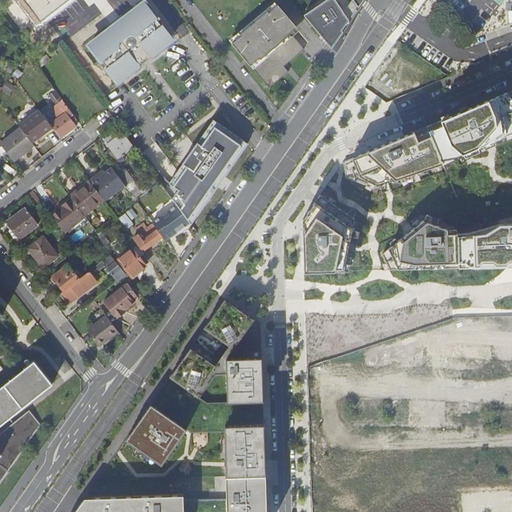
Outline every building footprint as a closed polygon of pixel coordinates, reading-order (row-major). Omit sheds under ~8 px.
[(13,0),(40,35),(87,0),(13,0)] [(326,0),(304,16),(331,47),(349,20),(335,0),(326,0)] [(111,32),(90,48),(102,64),(104,62),(109,68),(107,69),(117,82),(138,66),(134,60),(135,60),(140,58),(143,62),(145,60),(147,59),(145,55),(147,50),(148,49),(152,55),(174,38),(164,26),(162,27),(157,21),(159,19),(147,4),(125,20),(124,19),(123,20),(122,20),(121,20),(120,21),(119,22),(117,23),(116,23),(115,24),(114,25),(113,26),(112,28),(111,29),(110,30),(111,32)] [(267,12),(240,35),(241,37),(232,44),(269,89),(289,72),(284,67),(305,50),(291,33),(297,28),(278,6),(269,14),(267,12)] [(48,55),(36,64),(40,69),(52,61),(48,55)] [(7,82),(2,89),(9,94),(15,87),(7,82)] [(470,107),(441,119),(442,124),(430,130),(432,134),(442,158),(461,155),(490,143),(511,133),(511,96),(508,91),(470,107)] [(71,112),(59,95),(54,99),(65,114),(51,124),(61,138),(75,128),(75,127),(77,126),(68,114),(71,112)] [(41,111),(20,127),(21,129),(32,144),(36,141),(44,135),(53,128),(41,111)] [(179,191),(173,200),(177,205),(192,226),(219,188),(226,177),(249,145),(214,121),(196,148),(170,184),(179,191)] [(34,146),(21,129),(1,145),(2,147),(5,150),(6,151),(14,162),(34,146)] [(442,158),(432,134),(419,140),(415,131),(343,162),(344,172),(345,176),(371,186),(387,182),(390,181),(396,179),(444,163),(442,158)] [(108,146),(118,138),(113,133),(104,140),(108,146)] [(134,147),(124,133),(118,138),(108,146),(118,159),(122,156),(134,147)] [(44,135),(36,141),(38,143),(46,137),(44,135)] [(118,176),(113,169),(110,171),(108,168),(90,181),(105,200),(107,202),(113,197),(112,195),(125,185),(118,176)] [(126,170),(118,176),(125,185),(136,200),(160,182),(157,178),(142,189),(143,191),(142,192),(126,170)] [(72,199),(85,216),(105,200),(90,181),(83,187),(85,189),(72,199)] [(43,204),(33,191),(31,193),(40,206),(43,204)] [(323,194),(322,193),(304,218),(305,240),(306,271),(345,270),(345,269),(349,270),(351,263),(347,262),(350,249),(356,250),(357,244),(351,242),(352,235),(359,237),(361,230),(357,228),(359,221),(356,220),(355,218),(336,203),(338,200),(325,191),(323,194)] [(72,199),(52,215),(66,233),(86,217),(85,216),(72,199)] [(192,226),(177,205),(153,223),(154,225),(163,238),(166,242),(182,231),(183,232),(187,229),(188,230),(193,227),(192,226)] [(26,209),(9,223),(21,239),(39,226),(26,209)] [(383,252),(391,268),(509,265),(511,265),(511,222),(501,222),(486,233),(476,233),(460,234),(459,231),(457,227),(449,228),(424,220),(414,227),(411,230),(405,234),(398,239),(396,237),(390,242),(393,245),(383,252)] [(70,238),(74,244),(95,229),(90,222),(70,238)] [(163,238),(154,225),(134,239),(144,252),(163,238)] [(95,229),(74,244),(79,250),(99,234),(95,229)] [(44,238),(30,250),(44,269),(59,257),(44,238)] [(133,250),(119,261),(132,278),(139,273),(138,271),(145,266),(133,250)] [(111,256),(94,270),(95,272),(98,269),(100,271),(106,266),(118,281),(126,275),(111,256)] [(65,292),(69,289),(80,280),(69,266),(54,278),(65,292)] [(65,292),(61,296),(69,306),(98,283),(90,273),(80,280),(69,289),(65,292)] [(105,303),(100,307),(107,316),(112,322),(117,317),(118,318),(126,312),(125,310),(135,303),(133,299),(129,294),(134,291),(128,284),(104,302),(105,303)] [(137,295),(134,291),(129,294),(133,299),(137,295)] [(260,324),(224,298),(169,377),(199,397),(215,375),(226,374),(226,402),(263,401),(260,324)] [(112,322),(107,316),(88,330),(101,347),(107,341),(106,340),(119,331),(112,322)] [(72,368),(64,358),(60,361),(68,371),(72,368)] [(0,481),(40,424),(30,411),(13,424),(9,418),(52,384),(34,361),(0,387),(0,481)] [(186,429),(150,404),(125,440),(161,465),(186,429)] [(391,422),(409,423),(410,407),(391,407),(391,422)] [(264,424),(224,425),(225,478),(265,478),(264,424)] [(183,495),(84,498),(74,511),(266,511),(265,478),(225,478),(226,499),(183,500),(183,495)]
